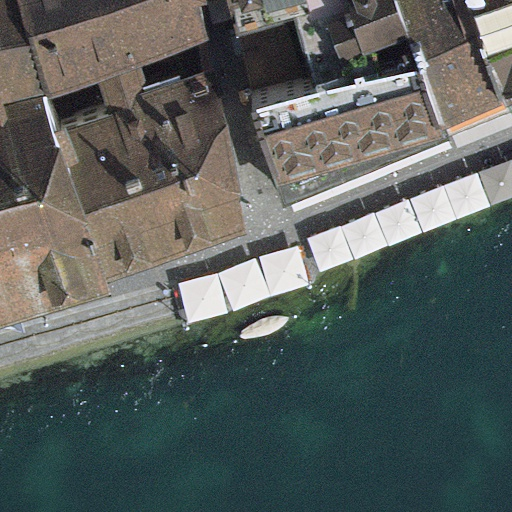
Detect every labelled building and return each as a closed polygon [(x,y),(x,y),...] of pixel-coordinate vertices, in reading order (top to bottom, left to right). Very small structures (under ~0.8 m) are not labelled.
[(0,0),(0,95),(3,104),(42,94),(14,0),(0,0)] [(14,0),(42,94),(83,79),(134,61),(200,37),(191,0),(14,0)] [(226,0),(234,36),(293,19),(287,0),(226,0)] [(287,0),(293,19),(234,36),(250,91),(360,60),(357,47),(394,37),(384,0),(287,0)] [(405,58),(428,139),(491,114),(454,0),(384,0),(394,37),(405,58)] [(511,106),(511,0),(454,0),(491,114),(511,106)] [(405,58),(363,70),(360,60),(250,91),(275,181),(428,139),(405,58)] [(96,277),(238,229),(202,64),(141,83),(134,61),(83,79),(94,114),(51,127),(96,277)] [(0,305),(96,277),(51,127),(42,94),(3,104),(0,95),(0,305)]
